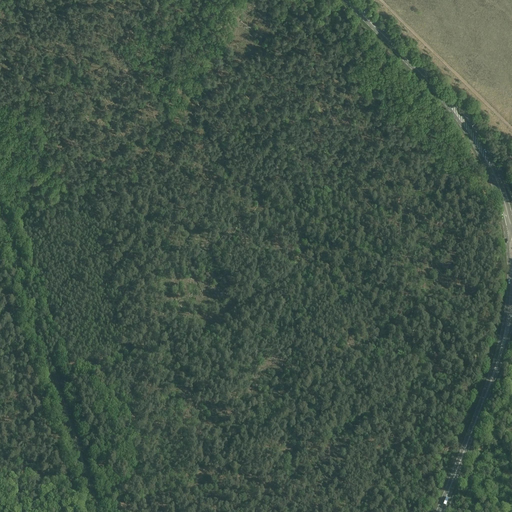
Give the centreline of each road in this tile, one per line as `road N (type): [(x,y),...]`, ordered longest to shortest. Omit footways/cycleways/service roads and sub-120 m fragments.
road 1 (track): [(0,207),(98,511)]
road 2 (track): [(380,0),(511,128)]
road 3 (primary): [(429,83),(485,166),(505,233)]
road 4 (primary): [(511,223),(485,150),(429,83)]
road 5 (primary): [(505,233),(507,302),(489,385)]
road 6 (primary): [(440,511),(489,385)]
